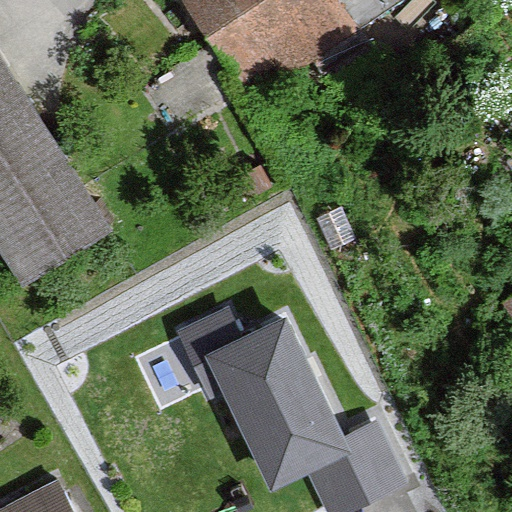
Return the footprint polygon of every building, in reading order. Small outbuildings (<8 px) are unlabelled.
[(191,0),(251,93),(359,24),(343,0),(191,0)] [(0,48),(0,229),(25,270),(108,217),(0,48)] [(348,437),(291,320),(245,342),(230,311),(182,334),(214,401),(229,393),(277,491),(310,475),(356,453),(348,437)] [(350,511),(408,484),(378,422),(348,437),(356,453),(310,475),(328,511),(350,511)] [(55,511),(47,496),(17,511),(55,511)]
